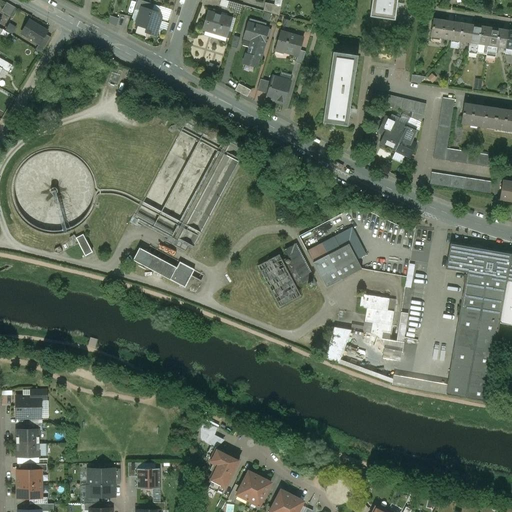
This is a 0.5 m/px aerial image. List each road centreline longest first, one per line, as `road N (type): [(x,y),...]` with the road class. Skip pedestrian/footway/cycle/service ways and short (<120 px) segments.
road 1 (tertiary): [(165,71),(413,199),(511,234)]
road 2 (tertiary): [(33,0),(165,71)]
